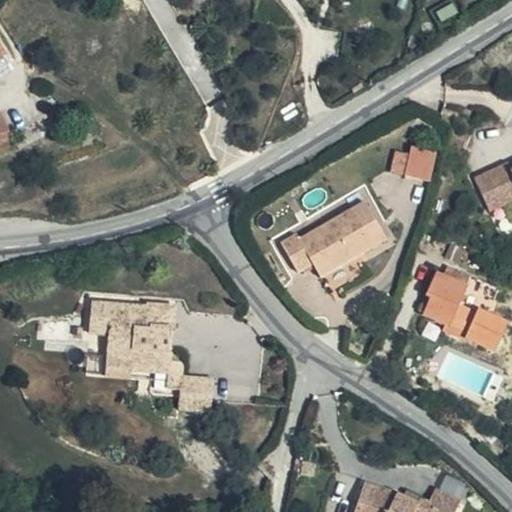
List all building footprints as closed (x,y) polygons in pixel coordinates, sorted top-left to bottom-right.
[(0,141),(12,138),(2,110),(0,111),(0,141)] [(421,170),(427,141),(404,136),(398,166),(421,170)] [(511,160),(503,163),(498,158),(465,169),(477,202),(493,196),(511,190),(511,193),(511,192),(511,160)] [(511,190),(493,196),(500,213),(511,208),(511,193),(511,190)] [(350,248),(376,232),(355,195),(290,232),(285,226),(270,236),(287,265),(302,257),(322,289),(360,266),(350,248)] [(456,276),(461,266),(441,256),(435,266),(429,264),(421,283),(427,287),(419,304),(440,313),(438,320),(459,329),(470,304),(449,295),(458,276),(456,276)] [(103,303),(101,333),(114,334),(113,358),(138,360),(137,370),(172,372),(171,388),(184,389),(182,411),(214,413),(216,382),(185,380),(185,366),(173,364),(174,349),(168,348),(169,334),(175,335),(176,305),(157,303),(157,306),(103,303)] [(481,310),(470,336),(497,346),(507,321),(481,310)] [(101,335),(100,348),(90,348),(88,372),(105,373),(109,336),(101,335)] [(113,358),(112,377),(137,379),(137,370),(138,360),(113,358)] [(458,511),(461,507),(444,498),(437,495),(431,507),(420,502),(418,507),(401,499),(364,491),(357,511),(458,511)]
